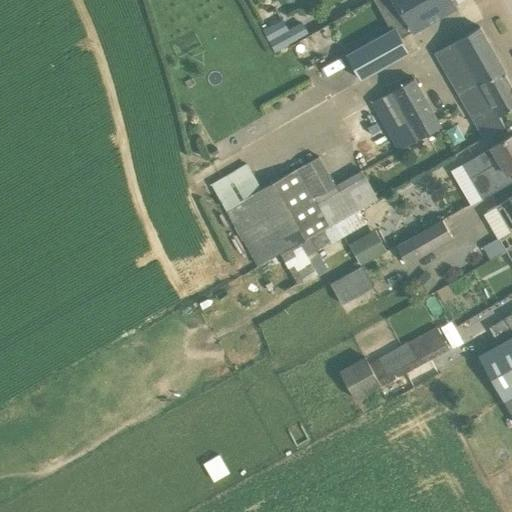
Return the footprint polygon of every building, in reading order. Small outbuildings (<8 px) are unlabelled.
[(451,0),(405,0),(420,27),(456,7),(451,0)] [(283,20),(263,30),(276,54),(310,35),(303,22),(289,30),(283,20)] [(406,23),(377,39),(389,61),(418,46),(406,23)] [(511,108),(511,83),(496,55),(480,27),(434,52),(483,139),(505,126),(499,116),(511,108)] [(400,150),(440,127),(414,79),(373,102),(400,150)] [(511,182),(511,180),(508,173),(511,170),(511,135),(492,147),(462,164),(470,178),(482,199),(511,182)] [(238,170),(213,183),(229,210),(227,211),(259,266),(281,254),(310,238),(324,230),(359,211),(378,200),(361,170),(313,197),(297,169),(261,189),(251,172),(242,177),(238,170)] [(494,258),(506,251),(511,247),(511,196),(497,206),(511,230),(486,245),(494,258)] [(359,211),(324,230),(310,238),(281,254),(298,283),(326,267),(317,250),(331,242),(366,223),(359,211)] [(454,238),(443,220),(395,246),(406,265),(454,238)] [(380,252),(368,231),(347,242),(359,264),(380,252)] [(342,304),(373,287),(361,266),(330,283),(342,304)] [(424,270),(412,284),(426,296),(438,282),(424,270)] [(511,330),(511,314),(476,336),(485,351),(499,342),(497,338),(511,330)] [(426,361),(444,351),(450,348),(437,326),(370,364),(366,357),(339,371),(356,401),(426,361)] [(511,337),(479,356),(503,400),(511,395),(511,337)] [(202,461),(212,480),(228,471),(218,453),(202,461)]
